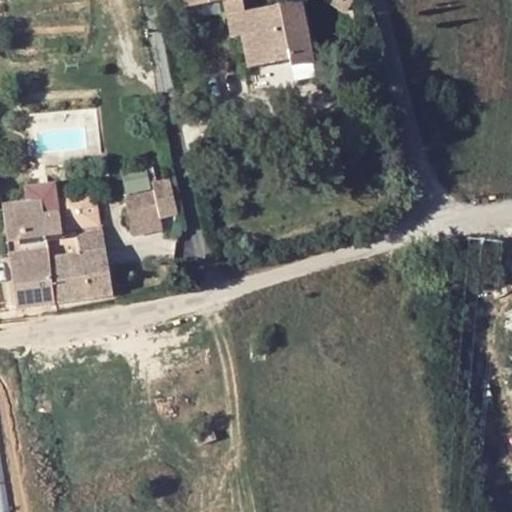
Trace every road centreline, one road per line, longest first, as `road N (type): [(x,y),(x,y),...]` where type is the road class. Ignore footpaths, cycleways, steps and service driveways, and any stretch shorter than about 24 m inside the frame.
road 1 (unclassified): [(0,336),(196,299),(446,221)]
road 2 (unclassified): [(379,0),(408,125),(446,221)]
